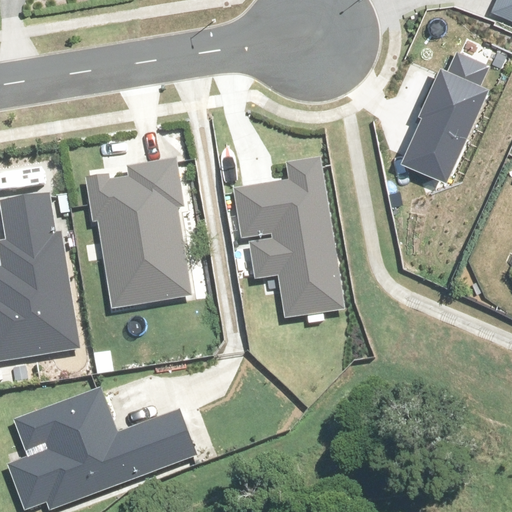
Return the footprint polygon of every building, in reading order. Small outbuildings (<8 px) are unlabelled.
[(511,0),(497,0),(491,14),(511,22),(511,0)] [(453,74),(435,67),(395,158),(443,179),(490,72),(460,59),(453,74)] [(94,230),(98,230),(113,313),(192,299),(176,211),(185,209),(177,162),(131,170),(134,182),(113,185),(111,177),(86,182),(94,230)] [(344,310),(318,169),(287,174),(289,187),(238,196),(254,283),(277,279),(284,321),(344,310)] [(52,243),(46,202),(1,209),(7,244),(0,245),(0,362),(75,350),(58,242),(52,243)] [(9,467),(26,508),(46,500),(51,511),(195,455),(179,416),(117,441),(98,395),(13,429),(25,461),(9,467)]
